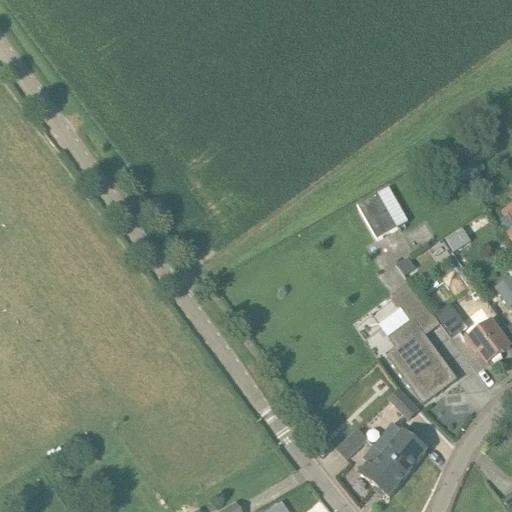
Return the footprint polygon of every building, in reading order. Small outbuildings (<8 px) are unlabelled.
[(459,156),(449,164),(458,176),(468,168),(459,156)] [(377,241),(397,230),(379,195),(358,207),(377,241)] [(457,255),(474,245),(465,230),(448,240),(457,255)] [(397,267),(404,277),(414,271),(408,261),(397,267)] [(511,281),(497,291),(511,313),(511,281)] [(453,315),(439,325),(451,341),(465,331),(453,315)] [(456,382),(411,323),(390,339),(398,350),(388,357),(424,406),(456,382)] [(488,367),(510,350),(491,324),(467,343),(476,356),(479,354),(488,367)] [(408,423),(418,413),(399,392),(389,402),(408,423)] [(384,458),(408,477),(426,454),(392,426),(373,450),(383,458),(384,458)] [(347,462),(367,443),(357,433),(337,452),(347,462)] [(384,458),(383,458),(373,471),(367,466),(360,475),(359,475),(389,500),(408,477),(384,458)] [(511,511),(511,495),(503,503),(510,511),(511,511)]
